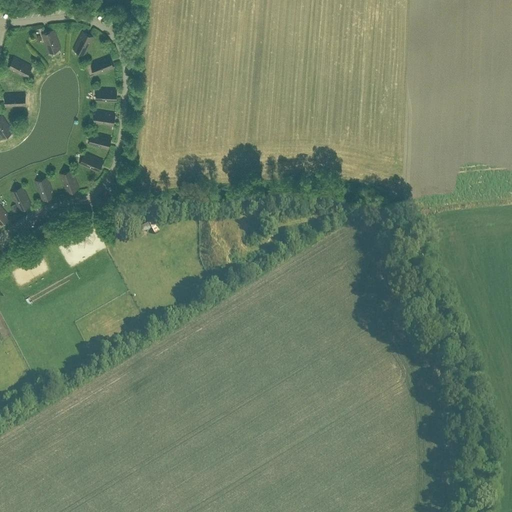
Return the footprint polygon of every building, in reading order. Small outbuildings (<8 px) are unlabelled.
[(48,51),(60,46),(54,30),(42,34),(48,51)] [(86,52),(93,37),(82,31),(75,47),(86,52)] [(97,74),(113,68),(109,56),(93,62),(97,74)] [(24,76),(30,65),(15,57),(9,68),(24,76)] [(116,102),(116,89),(99,89),(99,101),(116,102)] [(6,107),(23,106),(23,93),(5,94),(6,107)] [(113,126),(115,113),(98,111),(96,123),(113,126)] [(0,135),(1,137),(11,129),(2,115),(0,116),(0,135)] [(108,149),(111,137),(94,133),(91,145),(108,149)] [(98,172),(103,160),(87,153),(82,165),(98,172)] [(67,192),(78,188),(72,172),(61,176),(67,192)] [(42,199),(54,195),(48,179),(36,183),(42,199)] [(19,209),(31,204),(23,188),(12,194),(19,209)] [(0,224),(9,217),(0,205),(0,224)]
